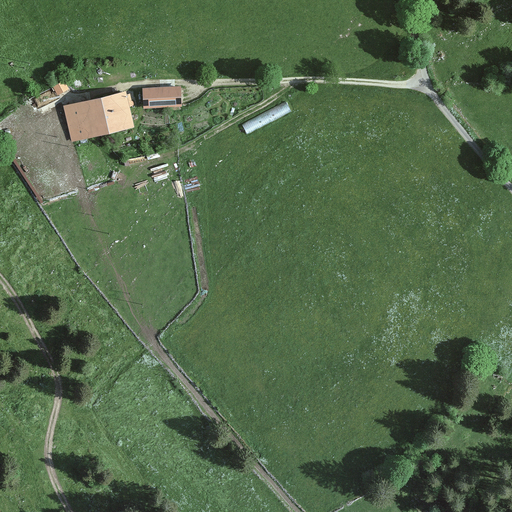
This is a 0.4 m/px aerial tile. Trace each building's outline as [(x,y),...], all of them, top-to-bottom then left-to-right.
[(180,85),(143,87),(144,107),(181,105),(180,85)] [(125,91),(63,106),(71,142),(134,127),(125,91)] [(288,100),(244,123),(248,132),(293,109),(288,100)] [(169,170),(155,173),(156,180),(171,177),(169,170)] [(188,188),(202,184),(200,174),(185,178),(188,188)]
